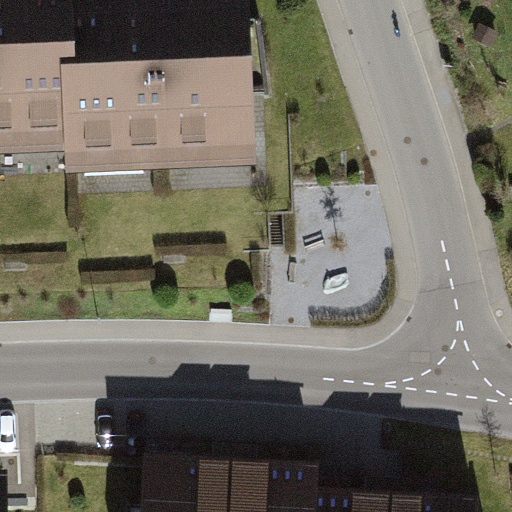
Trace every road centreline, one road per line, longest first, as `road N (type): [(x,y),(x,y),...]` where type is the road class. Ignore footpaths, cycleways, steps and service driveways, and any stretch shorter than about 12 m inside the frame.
road 1 (tertiary): [(0,374),(272,375),(467,396)]
road 2 (residential): [(370,0),(439,216),(467,396)]
